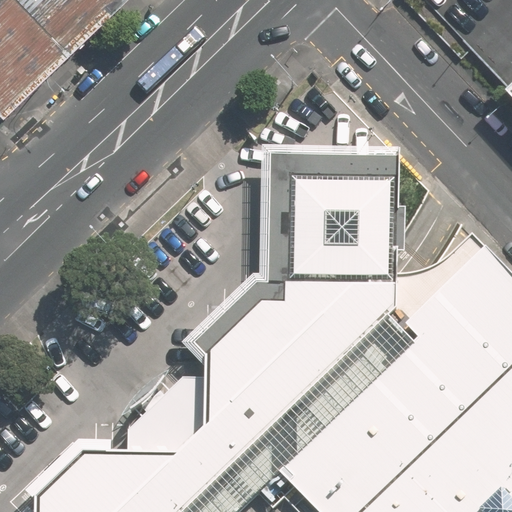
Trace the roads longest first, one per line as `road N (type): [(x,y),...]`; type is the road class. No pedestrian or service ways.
road 1 (primary): [(11,239),(256,0)]
road 2 (residential): [(511,194),(329,0)]
